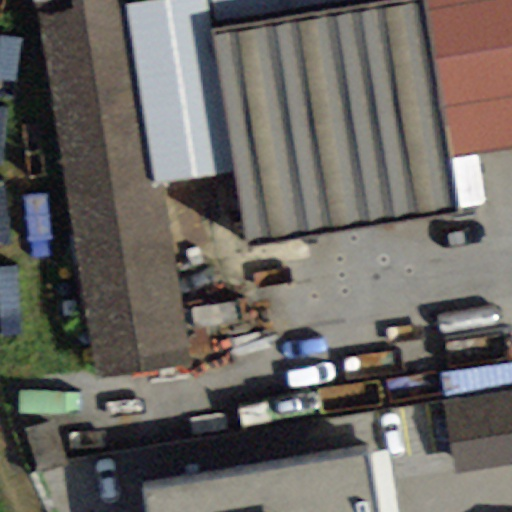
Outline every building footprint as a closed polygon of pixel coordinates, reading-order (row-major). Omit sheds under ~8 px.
[(40,0),(102,381),(194,366),(165,183),(157,184),(130,9),(186,0),(40,0)] [(165,183),(239,173),(210,0),(186,0),(130,9),(157,184),(165,183)] [(210,0),(239,173),(252,248),(458,216),(450,161),(425,0),(210,0)] [(511,0),(425,0),(450,161),(511,150),(511,0)] [(511,395),(446,406),(458,476),(511,466),(511,395)] [(376,511),(366,451),(143,489),(146,511),(376,511)]
